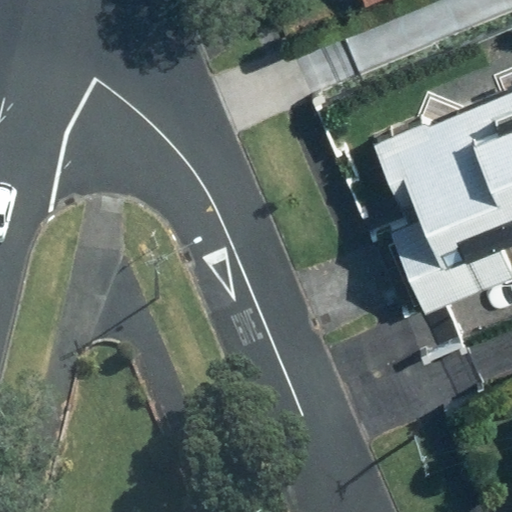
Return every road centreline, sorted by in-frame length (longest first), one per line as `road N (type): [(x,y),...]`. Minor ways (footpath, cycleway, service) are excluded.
road 1 (residential): [(343,511),(210,196),(174,138),(130,94),(24,21)]
road 2 (unknown): [(174,138),(511,1)]
